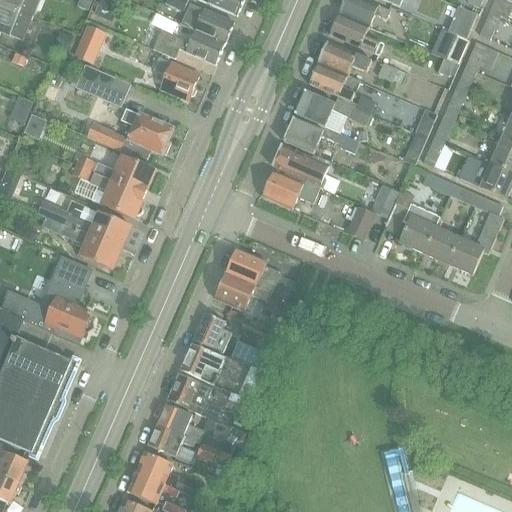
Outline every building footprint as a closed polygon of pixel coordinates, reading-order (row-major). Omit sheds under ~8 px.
[(0,0),(0,2),(33,17),(40,1),(39,0),(0,0)] [(184,12),(188,2),(184,0),(167,0),(165,4),(184,12)] [(196,0),(238,18),(246,0),(196,0)] [(347,0),(340,17),(370,29),(375,18),(386,23),(390,13),(359,0),(347,0)] [(378,0),(399,9),(402,0),(378,0)] [(479,9),(483,0),(470,0),(468,5),(474,8),(472,14),(480,18),(483,11),(479,9)] [(511,0),(496,0),(490,14),(501,18),(508,21),(511,15),(511,0)] [(0,36),(1,34),(23,42),(33,17),(0,2),(0,36)] [(226,46),(235,25),(193,7),(184,28),(195,33),(226,46)] [(459,9),(448,34),(467,42),(477,17),(459,9)] [(501,18),(490,14),(480,38),(490,43),(501,18)] [(331,38),(349,46),(378,58),(384,46),(366,39),(370,29),(340,17),(331,38)] [(88,29),(75,60),(93,68),(106,36),(88,29)] [(217,68),(226,46),(195,33),(190,45),(160,32),(152,51),(176,62),(180,52),(217,68)] [(446,62),(460,68),(470,44),(467,42),(456,38),(446,62)] [(318,66),(348,79),(353,68),(367,74),(372,63),(356,57),(328,45),(318,66)] [(466,70),(476,75),(479,67),(491,73),(499,55),(477,45),(466,70)] [(16,54),(13,62),(24,67),(27,59),(16,54)] [(161,90),(171,95),(190,103),(192,99),(194,98),(197,93),(195,90),(200,78),(161,61),(156,71),(167,76),(161,90)] [(448,78),(449,77),(455,80),(460,68),(446,62),(444,61),(438,74),(448,78)] [(309,87),(328,95),(339,100),(337,104),(352,110),(355,111),(357,107),(352,105),(361,84),(348,79),(318,66),(309,87)] [(391,80),(405,87),(412,73),(398,66),(391,80)] [(80,79),(126,98),(131,87),(85,68),(80,79)] [(455,94),(466,98),(476,75),(466,70),(455,94)] [(126,98),(80,79),(75,90),(121,110),(126,98)] [(306,94),(296,117),(325,130),(332,114),(366,129),(371,118),(356,111),(355,111),(352,110),(337,104),(336,107),(306,94)] [(445,118),(455,122),(466,98),(455,94),(445,118)] [(174,132),(155,124),(127,112),(122,123),(135,129),(129,142),(163,156),(174,132)] [(415,136),(427,141),(438,118),(426,112),(415,136)] [(435,141),(445,146),(455,122),(445,118),(435,141)] [(359,145),(325,130),(324,134),(295,121),(284,144),(314,157),(322,139),(342,148),(341,150),(354,156),(359,145)] [(511,121),(503,143),(511,146),(511,121)] [(121,152),(127,139),(94,125),(88,138),(121,152)] [(427,141),(415,136),(403,163),(415,168),(427,141)] [(454,151),(445,147),(445,146),(435,141),(424,165),(435,170),(438,161),(448,165),(454,151)] [(511,146),(503,143),(492,166),(511,175),(511,146)] [(327,183),(324,179),(328,168),(283,148),(273,170),(303,182),(321,190),(323,191),(327,183)] [(81,158),(77,166),(91,173),(95,164),(81,158)] [(95,174),(146,196),(156,174),(124,160),(118,173),(99,165),(95,174)] [(88,182),(91,173),(77,166),(73,176),(88,182)] [(481,191),(507,202),(511,191),(511,175),(492,166),(481,191)] [(146,196),(95,174),(90,184),(99,188),(92,203),(135,221),(137,217),(139,218),(140,217),(142,217),(142,216),(143,215),(143,214),(143,213),(143,212),(143,211),(143,210),(142,210),(141,209),(141,208),(146,196)] [(293,212),(298,200),(313,206),(321,190),(303,182),(301,187),(274,175),(263,199),(293,212)] [(451,198),(456,188),(431,177),(426,187),(451,198)] [(2,188),(0,191),(0,197),(12,203),(16,194),(2,188)] [(475,209),(479,198),(456,188),(451,198),(475,209)] [(374,215),(386,220),(397,194),(385,189),(374,215)] [(425,257),(437,231),(436,231),(441,220),(411,207),(415,199),(401,194),(396,206),(410,212),(404,225),(409,228),(401,246),(425,257)] [(475,248),(466,244),(460,241),(449,267),(473,278),(483,255),(489,257),(505,222),(499,219),(504,209),(479,198),(475,209),(483,212),(480,218),(487,222),(475,248)] [(132,229),(113,221),(76,204),(70,216),(43,205),(39,215),(122,251),(132,229)] [(364,242),(372,224),(375,216),(359,209),(348,235),(364,242)] [(113,273),(122,251),(39,215),(38,217),(46,220),(42,229),(85,247),(80,258),(113,273)] [(425,257),(449,267),(460,241),(437,231),(425,257)] [(281,278),(277,288),(260,281),(267,265),(237,252),(227,277),(284,303),(285,302),(287,303),(295,284),(281,278)] [(285,302),(284,303),(227,277),(216,301),(252,316),(258,301),(269,306),(267,309),(292,320),(297,307),(287,303),(285,302)] [(93,317),(75,309),(56,301),(56,303),(43,297),(38,309),(50,315),(43,332),(80,348),(93,317)] [(316,331),(325,313),(324,313),(300,302),(297,307),(292,320),(316,331)] [(0,441),(15,448),(33,456),(73,364),(18,340),(25,322),(0,310),(0,441)] [(231,313),(227,320),(235,324),(238,316),(231,313)] [(221,332),(225,324),(206,316),(195,343),(223,355),(232,336),(221,332)] [(193,346),(182,373),(215,387),(226,360),(193,346)] [(251,351),(244,366),(256,372),(263,356),(251,351)] [(248,423),(234,417),(236,413),(208,400),(212,390),(180,376),(169,403),(204,419),(231,430),(232,430),(243,434),(248,423)] [(244,398),(239,409),(251,415),(256,404),(244,398)] [(223,450),(231,430),(204,419),(199,431),(189,426),(192,418),(167,407),(158,428),(196,444),(201,446),(231,459),(233,455),(223,450)] [(149,448),(175,459),(177,460),(183,444),(194,449),(196,444),(158,428),(149,448)] [(229,463),(231,459),(201,446),(196,458),(214,466),(218,458),(229,463)] [(0,474),(21,484),(29,464),(2,452),(0,456),(0,474)] [(175,491),(179,492),(194,498),(198,487),(169,475),(172,466),(146,455),(138,475),(175,491)] [(0,511),(3,511),(7,504),(11,506),(21,484),(0,474),(0,511)] [(179,492),(175,491),(138,475),(129,495),(156,506),(163,491),(172,495),(171,496),(177,498),(179,492)] [(148,511),(144,510),(126,502),(121,511),(148,511)]
